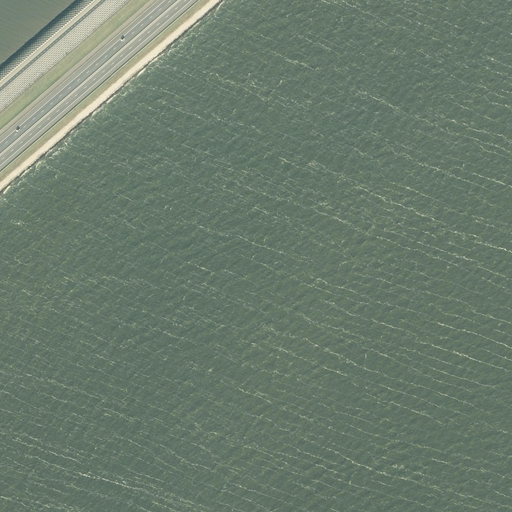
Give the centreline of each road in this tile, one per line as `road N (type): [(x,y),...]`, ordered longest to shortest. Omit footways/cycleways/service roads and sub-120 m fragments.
road 1 (motorway): [(0,161),(187,0)]
road 2 (motorway): [(171,0),(0,148)]
